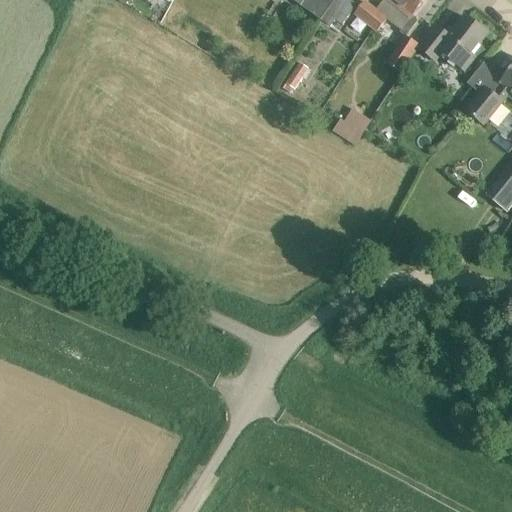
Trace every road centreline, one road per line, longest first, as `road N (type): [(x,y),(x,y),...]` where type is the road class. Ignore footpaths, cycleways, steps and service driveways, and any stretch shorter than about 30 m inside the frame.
road 1 (track): [(0,296),(215,381),(455,511)]
road 2 (unclassified): [(282,350),(0,223)]
road 3 (unclassified): [(282,350),(346,301),(393,281),(463,279),(511,288)]
road 4 (unclassified): [(183,511),(282,350)]
